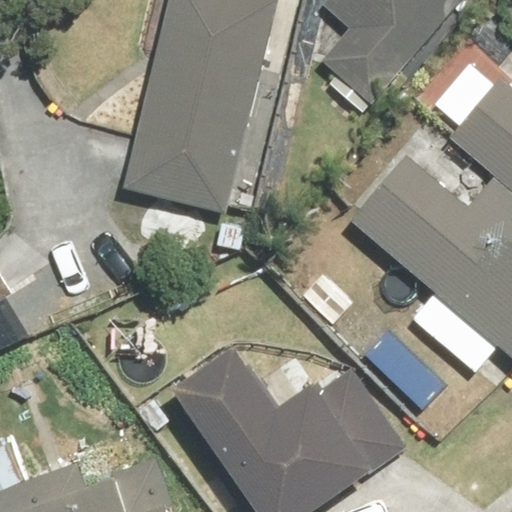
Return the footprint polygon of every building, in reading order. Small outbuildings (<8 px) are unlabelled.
[(286,0),(180,0),(143,197),(245,216),(286,0)] [(334,0),(330,4),(357,31),(332,56),(375,99),(473,0),(334,0)] [(511,52),(366,217),(440,282),(414,312),(484,375),(510,345),(511,346),(511,52)] [(0,313),(24,299),(0,257),(0,313)] [(228,470),(210,482),(228,511),(323,511),(426,449),(368,355),(299,398),(263,339),(179,391),(228,470)] [(0,511),(199,511),(185,458),(116,476),(112,459),(0,488),(0,511)]
